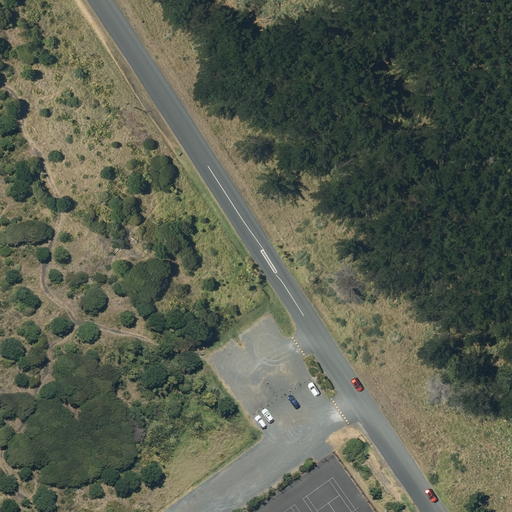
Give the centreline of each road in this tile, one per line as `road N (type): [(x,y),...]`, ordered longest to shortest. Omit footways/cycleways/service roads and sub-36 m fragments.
road 1 (unclassified): [(255,239),(97,0)]
road 2 (unclassified): [(434,511),(291,295)]
